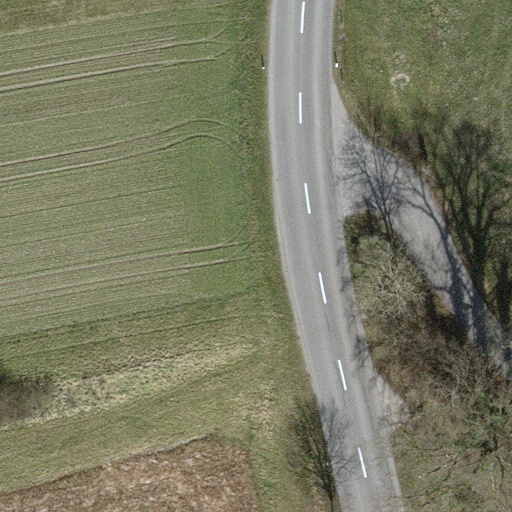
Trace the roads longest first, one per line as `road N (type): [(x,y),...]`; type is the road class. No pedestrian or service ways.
road 1 (tertiary): [(376,511),(303,156)]
road 2 (unclassified): [(511,364),(401,196),(357,167),(303,156)]
road 3 (track): [(511,505),(381,410),(350,400)]
road 4 (tertiary): [(303,156),(306,0)]
